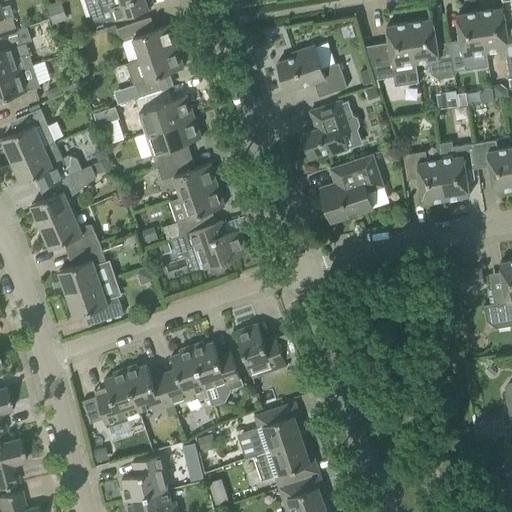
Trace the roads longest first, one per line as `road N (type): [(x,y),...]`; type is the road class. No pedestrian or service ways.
road 1 (residential): [(295,267),(205,0)]
road 2 (residential): [(42,357),(295,267)]
road 3 (residential): [(382,511),(295,267)]
road 4 (residential): [(295,267),(348,250),(511,225)]
road 5 (residential): [(82,511),(42,357)]
road 6 (residential): [(42,357),(0,230)]
